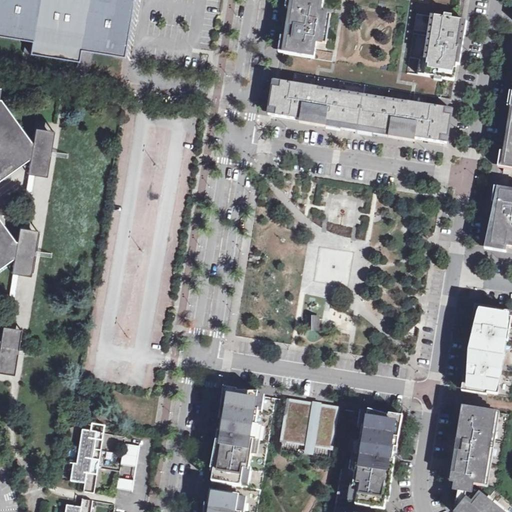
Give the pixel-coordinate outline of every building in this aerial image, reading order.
[(0,0),(0,41),(25,45),(23,52),(78,61),(79,57),(92,59),(93,52),(124,57),(133,0),(0,0)] [(324,0),(292,0),(289,22),(288,26),(287,26),(285,38),(286,38),(284,54),(315,59),(317,43),(321,44),(326,15),(322,14),(324,0)] [(460,37),(462,22),(460,21),(417,14),(414,30),(408,73),(453,81),(455,81),(459,55),(462,37),(460,37)] [(196,66),(207,68),(210,57),(198,55),(196,66)] [(277,82),(272,116),(312,123),(358,130),(365,85),(316,77),(295,74),(293,84),(280,82),(277,82)] [(415,93),(365,85),(358,130),(403,137),(445,144),(450,109),(436,107),(438,97),(415,93)] [(0,371),(14,374),(22,328),(11,326),(4,325),(3,325),(1,339),(0,338),(0,335),(0,334),(0,271),(11,263),(12,258),(14,258),(12,272),(13,272),(19,273),(30,275),(38,230),(27,228),(20,227),(19,227),(17,239),(15,239),(0,217),(0,179),(26,159),(30,159),(28,173),(29,173),(35,174),(46,176),(54,130),(35,127),(33,140),(29,140),(1,100),(0,99),(0,96),(1,88),(0,87),(0,371)] [(27,228),(35,174),(29,173),(20,227),(27,228)] [(511,190),(501,189),(497,211),(495,211),(494,220),(496,220),(492,245),(511,247),(511,190)] [(4,325),(11,326),(19,273),(13,272),(9,296),(8,302),(4,325)] [(511,315),(478,310),(475,328),(477,329),(477,332),(476,338),(478,338),(477,344),(473,343),(470,361),(475,362),(474,368),(471,367),(471,371),(470,376),(468,376),(465,390),(511,397),(511,327),(509,327),(511,315)] [(319,318),(305,318),(306,334),(319,334),(319,318)] [(276,399),(227,391),(224,411),(225,411),(222,433),(221,433),(220,438),(217,453),(218,453),(214,482),(261,489),(276,399)] [(314,405),(289,401),(282,442),(308,446),(308,444),(313,444),(313,447),(331,450),(338,409),(319,406),(319,408),(314,408),(314,405)] [(509,415),(463,407),(452,474),(455,475),(454,482),(457,483),(456,490),(471,493),(472,485),(497,489),(509,415)] [(400,419),(351,411),(344,460),(337,501),(384,509),(389,481),(390,481),(393,461),(392,460),(396,438),(397,439),(400,419)] [(97,494),(106,434),(85,431),(79,465),(76,464),(73,482),(87,484),(86,492),(97,494)] [(308,446),(282,442),(281,450),(330,458),(331,450),(313,447),(313,444),(308,444),(308,446)] [(139,466),(142,445),(126,443),(123,464),(139,466)] [(455,475),(452,474),(451,481),(450,486),(450,489),(450,492),(451,496),(451,499),(452,503),(453,506),(454,509),(455,511),(459,511),(471,498),(471,493),(456,490),(457,483),(454,482),(455,475)] [(135,492),(136,481),(120,479),(119,489),(135,492)] [(257,511),(260,498),(212,491),(208,511),(257,511)] [(511,511),(511,504),(495,491),(486,502),(480,497),(476,502),(471,498),(459,511),(511,511)] [(94,511),(96,502),(85,501),(83,508),(69,506),(67,511),(94,511)]
